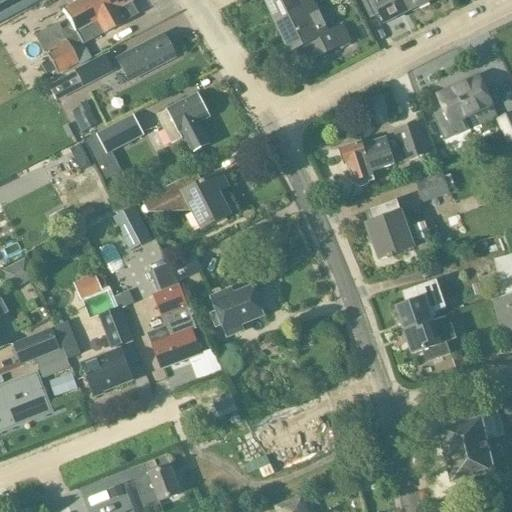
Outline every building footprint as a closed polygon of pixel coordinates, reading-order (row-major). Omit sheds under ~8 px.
[(0,0),(0,21),(39,0),(0,0)] [(65,41),(44,52),(46,57),(51,65),(56,75),(77,63),(71,51),(123,24),(137,17),(129,2),(132,0),(82,0),(62,11),(70,26),(60,31),(65,41)] [(265,0),(277,23),(314,5),(311,0),(265,0)] [(360,0),(370,19),(379,15),(384,25),(407,13),(400,0),(360,0)] [(428,0),(400,0),(407,13),(429,3),(428,0)] [(314,5),(277,23),(291,53),(311,43),(318,57),(351,41),(343,26),(328,33),(314,5)] [(125,55),(115,61),(126,83),(136,77),(144,73),(144,74),(173,59),(161,36),(132,51),(125,55)] [(83,67),(73,72),(81,87),(92,82),(111,71),(103,56),(83,67)] [(46,57),(35,62),(40,70),(51,65),(46,57)] [(444,112),(432,118),(444,142),(466,132),(460,120),(494,105),(479,76),(436,96),(444,112)] [(162,114),(157,116),(172,145),(182,139),(179,133),(182,131),(193,153),(209,145),(199,123),(209,118),(198,95),(167,111),(168,111),(162,114)] [(511,114),(499,121),(510,145),(511,143),(511,114)] [(96,136),(86,141),(94,160),(106,154),(106,155),(144,137),(133,115),(96,135),(96,136)] [(422,123),(393,133),(404,163),(407,162),(424,156),(432,153),(422,123)] [(362,143),(340,151),(344,164),(348,163),(352,179),(354,183),(360,189),(368,187),(369,184),(373,182),(372,177),(370,173),(394,165),(386,139),(363,147),(362,143)] [(80,172),(91,167),(80,145),(70,150),(80,172)] [(195,173),(169,187),(175,197),(182,193),(202,231),(230,216),(218,193),(228,188),(220,173),(205,182),(200,184),(195,173)] [(442,173),(415,183),(422,204),(450,195),(442,173)] [(169,187),(147,198),(154,212),(176,200),(175,197),(169,187)] [(396,201),(365,212),(369,223),(366,225),(378,261),(402,253),(413,249),(396,201)] [(136,205),(112,213),(125,249),(149,240),(136,205)] [(194,255),(170,265),(178,282),(202,271),(194,255)] [(511,262),(494,266),(498,287),(511,284),(511,262)] [(95,275),(74,285),(81,301),(102,292),(95,275)] [(406,306),(396,310),(403,331),(432,322),(431,320),(436,318),(435,314),(446,310),(436,281),(402,292),(406,306)] [(166,329),(150,335),(154,344),(152,345),(161,370),(200,355),(191,332),(197,330),(189,309),(181,287),(180,285),(152,295),(166,329)] [(216,311),(209,314),(215,329),(223,326),(228,337),(242,331),(240,327),(263,317),(261,313),(262,313),(254,292),(253,293),(251,289),(232,296),(230,291),(212,299),(216,311)] [(121,307),(98,316),(111,350),(134,341),(121,307)] [(432,322),(403,331),(411,355),(423,351),(426,364),(450,355),(446,343),(456,339),(451,325),(440,329),(438,325),(433,326),(432,322)] [(51,331),(14,346),(22,365),(35,359),(59,350),(51,331)] [(64,351),(67,360),(80,355),(76,343),(63,348),(64,351)] [(120,350),(82,364),(94,396),(132,381),(120,350)] [(64,351),(36,362),(43,379),(70,369),(67,360),(64,351)] [(0,432),(51,413),(36,374),(0,388),(0,432)] [(511,389),(500,393),(506,417),(511,415),(511,389)] [(493,417),(439,430),(452,484),(456,483),(458,492),(474,488),(471,479),(493,474),(487,447),(486,441),(498,438),(493,417)] [(148,475),(123,484),(127,494),(138,490),(140,497),(155,491),(159,503),(180,495),(169,467),(148,475)] [(305,511),(301,500),(272,511),(305,511)]
